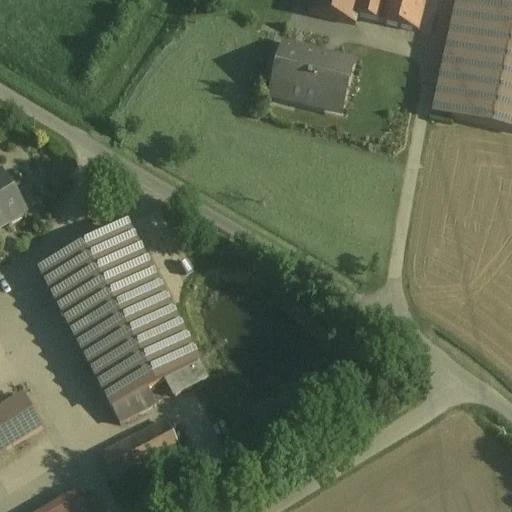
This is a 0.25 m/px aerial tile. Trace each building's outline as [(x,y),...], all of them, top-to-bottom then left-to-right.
[(426,0),(313,0),(309,17),(356,29),(362,5),(384,10),(380,26),(418,35),(426,0)] [(511,9),(472,0),(458,0),(433,118),(511,135),(511,9)] [(317,61),(283,52),(271,101),(273,101),(274,98),(322,109),(321,113),(341,118),(353,70),(329,64),(327,71),(315,68),(317,61)] [(0,182),(0,236),(26,221),(2,181),(0,182)] [(127,235),(41,280),(112,414),(120,429),(156,410),(148,395),(166,385),(197,367),(127,235)] [(197,367),(166,385),(175,401),(206,384),(197,367)] [(22,400),(0,413),(0,457),(42,431),(22,400)] [(165,427),(101,461),(117,490),(181,457),(165,427)] [(85,511),(80,503),(65,511),(85,511)]
